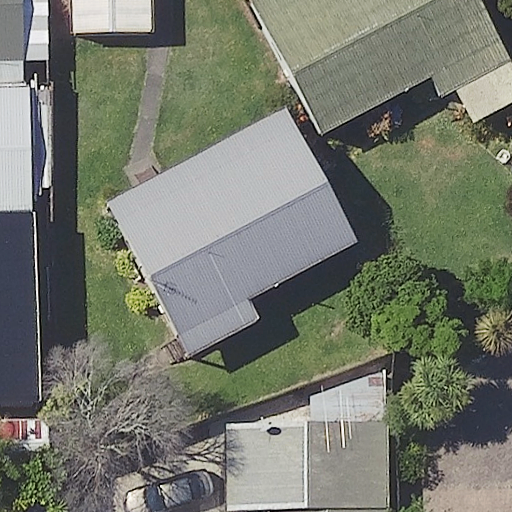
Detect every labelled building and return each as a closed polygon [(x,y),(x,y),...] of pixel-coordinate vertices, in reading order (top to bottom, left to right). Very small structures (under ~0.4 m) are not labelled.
[(29,0),(0,0),(0,310),(50,307),(29,0)] [(156,51),(155,0),(75,0),(76,51),(156,51)] [(502,65),(473,0),(304,0),(262,19),(320,147),(502,65)] [(511,77),(453,110),(492,180),(511,169),(511,77)] [(113,213),(193,366),(261,330),(252,314),(358,259),(287,122),(113,213)] [(386,511),(390,393),(313,390),(312,423),(236,421),(232,511),(386,511)]
